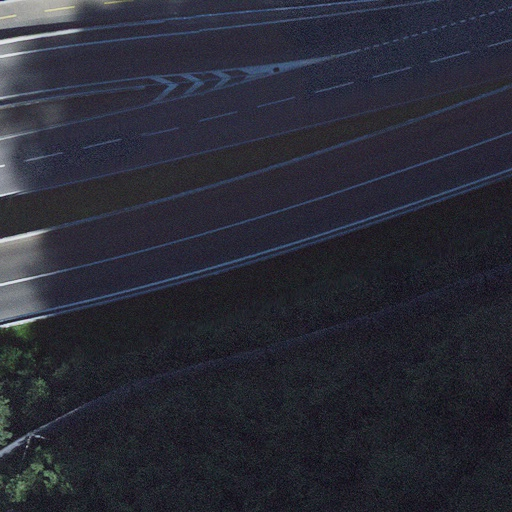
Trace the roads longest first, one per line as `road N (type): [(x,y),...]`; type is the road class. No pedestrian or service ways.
road 1 (motorway): [(511,124),(314,196),(0,280)]
road 2 (primary): [(0,163),(176,127),(511,37)]
road 3 (motorway): [(511,28),(0,70)]
